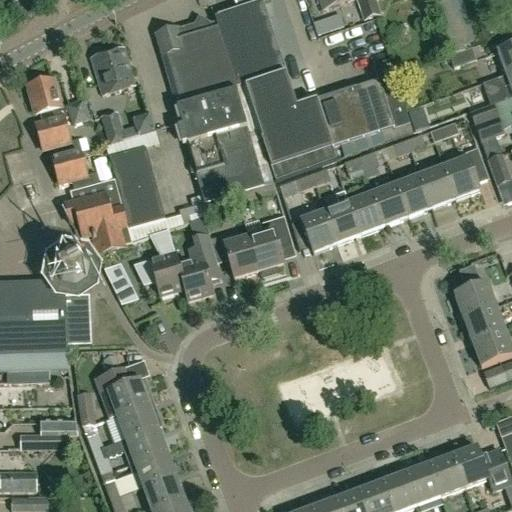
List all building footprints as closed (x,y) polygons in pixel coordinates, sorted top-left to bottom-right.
[(317,0),(322,12),(356,1),(363,22),(379,18),(373,0),(317,0)] [(463,47),(474,44),(461,0),(456,0),(450,2),(463,47)] [(262,4),(215,20),(217,26),(238,90),(244,88),(262,143),(261,143),(275,185),(336,163),(332,150),(331,151),(316,104),(297,110),(262,4)] [(177,30),(156,36),(166,72),(165,72),(188,148),(186,148),(201,198),(207,220),(276,197),(273,186),(263,189),(235,94),(234,91),(238,90),(217,26),(212,28),(200,21),(197,26),(186,45),(184,44),(181,42),(178,32),(177,30)] [(505,78),(511,75),(511,48),(497,54),(505,78)] [(102,99),(135,89),(122,50),(90,61),(102,99)] [(453,71),(476,63),(472,51),(449,59),(453,71)] [(379,84),(316,104),(331,151),(332,150),(377,136),(380,144),(412,134),(409,126),(389,63),(374,68),(379,84)] [(511,75),(505,78),(483,87),(487,98),(510,90),(511,96),(511,75)] [(43,127),(63,122),(67,121),(64,109),(60,110),(53,84),(28,90),(35,118),(41,117),(43,127)] [(74,126),(87,121),(80,105),(67,110),(74,126)] [(497,121),(497,120),(493,108),(470,117),(474,129),(497,121)] [(108,148),(126,144),(117,115),(100,120),(108,148)] [(497,121),(474,129),(481,146),(505,137),(498,120),(497,120),(497,121)] [(62,160),(80,155),(82,155),(79,143),(69,146),(63,122),(43,127),(36,128),(43,154),(59,149),(62,160)] [(434,146),(458,137),(454,126),(430,135),(434,146)] [(430,135),(406,143),(411,155),(434,146),(430,135)] [(395,160),(411,155),(406,143),(391,149),(395,160)] [(146,151),(110,160),(129,230),(165,221),(154,183),(146,151)] [(443,171),(455,204),(480,195),(477,187),(488,183),(477,152),(465,157),(467,162),(443,171)] [(70,196),(99,188),(95,176),(86,179),(80,155),(62,160),(53,162),(60,187),(67,185),(70,196)] [(359,161),(363,172),(377,167),(373,155),(359,161)] [(503,209),(511,205),(511,183),(502,157),(487,164),(503,209)] [(363,172),(359,161),(344,166),(348,178),(350,177),(351,181),(364,176),(363,172)] [(432,213),(455,204),(443,171),(420,180),(432,213)] [(331,185),(326,173),(310,179),(314,191),(331,185)] [(314,191),(309,179),(293,185),(297,197),(314,191)] [(408,222),(432,213),(420,180),(396,189),(408,222)] [(99,188),(70,196),(73,207),(66,209),(71,227),(78,225),(82,242),(92,239),(97,258),(125,250),(125,249),(132,247),(115,184),(99,188)] [(384,230),(408,222),(396,189),(372,197),(384,230)] [(361,239),(384,230),(372,197),(349,206),(361,239)] [(337,248),(361,239),(349,206),(324,215),(337,248)] [(312,257),(337,248),(324,215),(300,224),(312,257)] [(289,246),(283,222),(260,229),(262,237),(249,240),(259,275),(284,267),(279,249),(289,246)] [(161,262),(135,269),(144,289),(156,285),(160,299),(183,292),(184,292),(177,270),(178,270),(174,258),(168,235),(150,240),(161,262)] [(208,236),(193,240),(196,252),(189,254),(192,266),(178,270),(177,270),(184,292),(183,292),(186,304),(213,296),(206,270),(217,267),(210,243),(208,236)] [(259,275),(249,240),(224,248),(222,239),(210,243),(217,267),(229,263),(235,282),(259,275)] [(76,294),(87,288),(89,273),(82,261),(69,259),(57,266),(55,280),(59,286),(63,291),(64,292),(75,293),(76,294)] [(138,302),(127,280),(111,285),(122,307),(138,302)] [(66,349),(65,301),(64,292),(63,291),(59,286),(0,287),(0,358),(67,355),(66,350),(66,349)] [(463,324),(496,312),(487,287),(454,299),(463,324)] [(65,301),(66,349),(91,348),(89,299),(76,300),(75,293),(64,292),(65,301)] [(472,348),(505,336),(496,312),(463,324),(472,348)] [(511,355),(505,336),(472,348),(481,371),(511,359),(511,355)] [(511,363),(500,368),(506,384),(511,382),(511,363)] [(96,382),(105,408),(111,405),(116,420),(149,407),(149,406),(151,406),(152,403),(148,393),(146,391),(144,392),(140,383),(129,387),(123,372),(96,382)] [(7,388),(49,386),(49,384),(60,383),(60,373),(48,374),(6,375),(7,388)] [(154,414),(152,415),(149,407),(116,420),(125,444),(158,432),(157,429),(159,429),(160,426),(156,415),(154,414)] [(93,428),(95,428),(92,412),(80,414),(82,429),(93,428)] [(500,441),(511,436),(511,419),(494,426),(500,441)] [(41,438),(69,438),(78,438),(75,423),(41,423),(41,438)] [(92,456),(103,452),(95,429),(95,428),(93,428),(82,429),(82,430),(92,456)] [(129,469),(167,455),(158,432),(125,444),(133,466),(129,468),(129,469)] [(505,454),(511,451),(511,436),(500,441),(505,454)] [(69,438),(41,438),(20,438),(20,454),(69,454),(69,438)] [(450,459),(463,493),(487,484),(491,495),(511,488),(498,454),(479,461),(475,450),(450,459)] [(101,479),(112,475),(103,452),(92,456),(101,479)] [(142,491),(175,478),(167,455),(129,469),(137,491),(142,490),(142,491)] [(440,501),(463,493),(450,459),(427,468),(440,501)] [(416,510),(440,501),(427,468),(403,476),(416,510)] [(0,476),(0,495),(37,495),(36,475),(0,476)] [(110,503),(121,499),(112,475),(101,479),(110,503)] [(389,511),(410,511),(416,510),(403,476),(380,485),(389,511)] [(150,511),(157,511),(184,502),(175,478),(142,491),(150,511)] [(364,511),(389,511),(380,485),(357,494),(364,511)] [(336,511),(364,511),(357,494),(333,502),(336,511)] [(125,511),(121,499),(110,503),(113,511),(125,511)] [(187,511),(184,502),(157,511),(187,511)] [(310,511),(336,511),(333,502),(310,511)]
